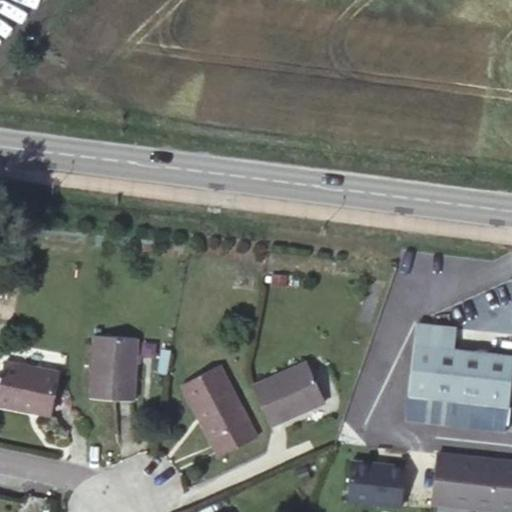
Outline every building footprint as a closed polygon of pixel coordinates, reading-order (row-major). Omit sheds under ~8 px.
[(455,332),(416,328),(407,399),(506,411),(511,367),(511,361),(453,353),(455,332)] [(132,333),(90,332),(88,394),(130,396),(132,333)] [(54,370),(3,361),(0,374),(0,404),(46,413),(54,370)] [(304,361),(249,384),(268,425),(322,402),(304,361)] [(215,366),(180,386),(219,457),(254,437),(215,366)] [(511,511),(511,466),(437,458),(432,495),(471,500),(469,511),(475,511),(511,511)] [(404,466),(352,461),(348,501),(401,506),(404,466)] [(471,500),(432,495),(431,507),(469,511),(471,500)]
